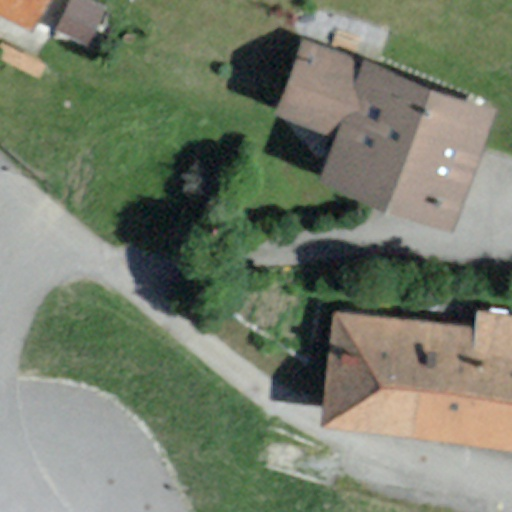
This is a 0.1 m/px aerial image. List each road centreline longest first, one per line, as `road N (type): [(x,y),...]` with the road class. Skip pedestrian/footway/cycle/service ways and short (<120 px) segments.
road 1 (residential): [(511,507),(346,448),(265,404),(113,267),(45,250)]
road 2 (unknown): [(113,267),(268,245),(511,234)]
